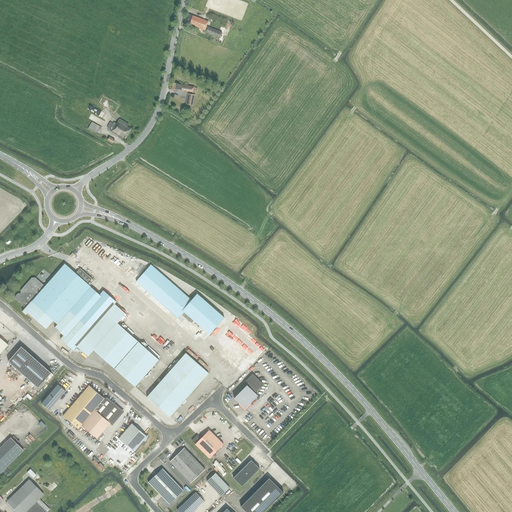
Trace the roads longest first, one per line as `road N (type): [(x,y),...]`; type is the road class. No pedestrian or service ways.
road 1 (primary): [(453,511),(332,367),(230,285),(128,223)]
road 2 (tertiary): [(73,190),(133,146),(155,117),(185,0)]
road 3 (unclassified): [(170,436),(103,378),(77,371),(0,303)]
